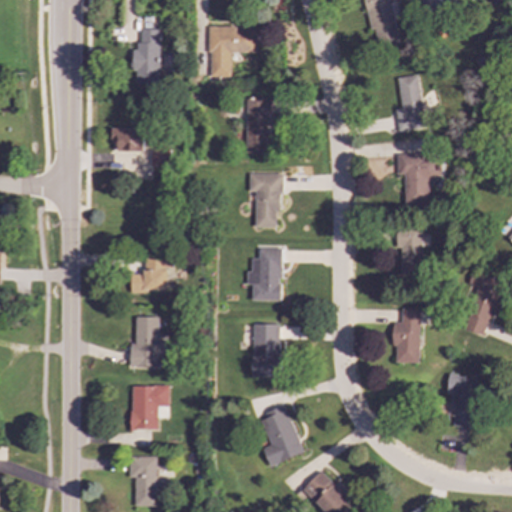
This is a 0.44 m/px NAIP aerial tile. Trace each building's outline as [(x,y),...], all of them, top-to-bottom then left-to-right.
[(363,0),(389,0),(399,42),(379,46),(374,26),(369,27),(363,0)] [(422,0),(424,8),(445,3),(447,11),(458,8),(456,0),(422,0)] [(207,24),(235,23),(235,27),(257,27),(257,51),(230,52),(231,73),(210,74),(210,49),(207,49),(207,24)] [(139,24),(158,24),(158,81),(133,81),(133,67),(127,67),(127,46),(136,46),(136,39),(139,39),(139,24)] [(396,75),(417,72),(426,124),(398,129),(395,108),(401,106),(396,75)] [(245,97),(248,97),(248,95),(255,95),(255,97),(260,97),(260,95),(271,95),(270,113),(265,113),(265,151),(244,151),(245,97)] [(110,125),(142,126),(142,149),(116,149),(116,144),(113,144),(113,139),(110,139),(110,125)] [(150,146),(155,146),(155,143),(170,143),(170,164),(150,164),(150,146)] [(395,151),(428,150),(428,153),(433,153),(439,159),(440,173),(433,179),(428,179),(428,205),(403,205),(403,173),(395,173),(395,151)] [(248,171),(282,171),(281,230),(254,229),(254,192),(248,192),(248,171)] [(396,227),(422,228),(420,275),(400,274),(401,243),(396,243),(396,227)] [(257,248),(281,248),(281,279),(278,279),(278,284),(280,284),(280,301),(252,301),(252,284),(246,284),(246,271),(250,271),(250,258),(257,258),(257,248)] [(144,249),(144,267),(142,267),(142,272),(130,272),(130,291),(150,292),(150,287),(165,287),(166,250),(144,249)] [(472,267),(505,280),(499,294),(504,296),(497,314),(491,312),(488,318),(486,317),(481,330),(467,325),(473,309),(467,307),(476,285),(467,281),(472,267)] [(401,306),(419,307),(418,361),(396,360),(396,343),(389,343),(390,319),(400,320),(401,306)] [(134,314),(159,314),(159,364),(129,364),(129,340),(134,340),(134,314)] [(252,321),(279,321),(279,376),(252,376),(252,321)] [(447,370),(476,374),(469,425),(453,423),(455,408),(448,407),(450,393),(444,392),(447,370)] [(131,387),(168,386),(169,418),(158,418),(158,431),(130,431),(130,411),(131,411),(131,387)] [(265,411),(281,404),(301,450),(268,464),(261,446),(270,442),(260,418),(267,415),(265,411)] [(128,456),(156,457),(155,508),(133,508),(133,478),(127,478),(128,456)] [(318,470),(355,507),(350,511),(322,511),(299,489),(318,470)]
